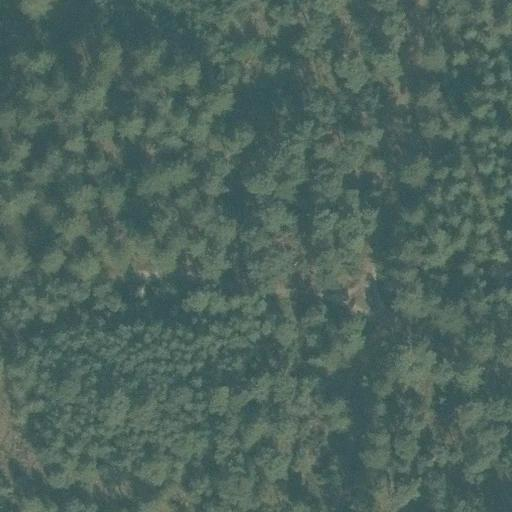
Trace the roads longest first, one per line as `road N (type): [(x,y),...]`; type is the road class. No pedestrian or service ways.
road 1 (track): [(359,308),(306,293),(0,282)]
road 2 (track): [(403,0),(359,308)]
road 3 (track): [(359,308),(341,511)]
road 4 (track): [(511,382),(359,308)]
